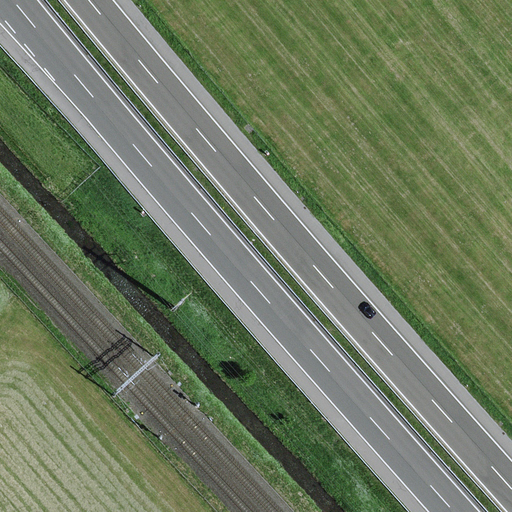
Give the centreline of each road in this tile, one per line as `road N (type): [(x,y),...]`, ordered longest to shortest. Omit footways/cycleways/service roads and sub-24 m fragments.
road 1 (motorway): [(12,0),(460,511)]
road 2 (motorway): [(511,488),(91,0)]
